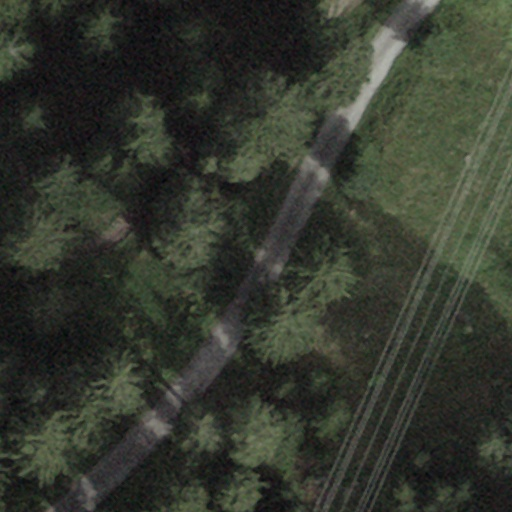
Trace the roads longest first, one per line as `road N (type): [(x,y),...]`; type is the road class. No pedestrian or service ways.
road 1 (track): [(430,0),(182,402),(68,495),(58,511)]
road 2 (track): [(282,249),(0,23)]
